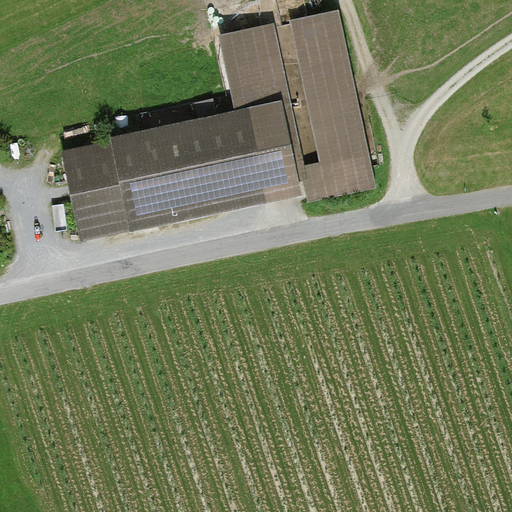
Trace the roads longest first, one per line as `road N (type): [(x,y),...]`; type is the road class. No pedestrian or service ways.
road 1 (unclassified): [(0,297),(511,198)]
road 2 (track): [(511,45),(421,113),(403,167),(413,215)]
